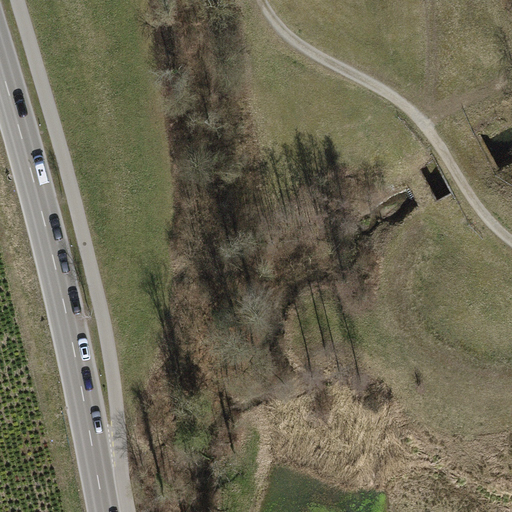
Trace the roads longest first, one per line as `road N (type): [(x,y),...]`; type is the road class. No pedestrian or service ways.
road 1 (secondary): [(0,60),(46,225),(104,511)]
road 2 (track): [(511,238),(468,188),(429,124),(398,95),(309,47),(263,0)]
